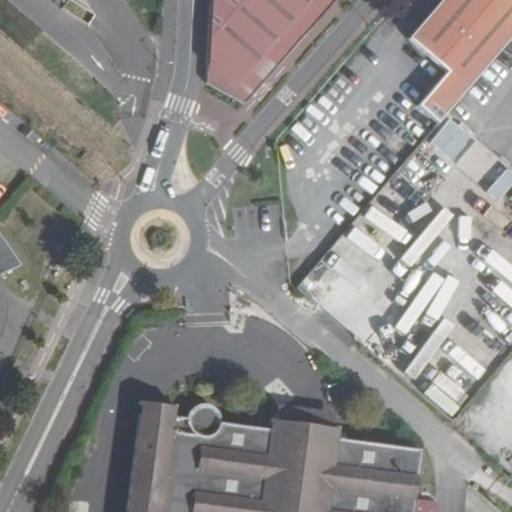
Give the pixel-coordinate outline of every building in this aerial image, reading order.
[(212,0),(210,3),(206,67),(231,89),(309,0),(212,0)] [(511,0),(441,0),(408,39),(446,72),(417,106),(437,123),(511,35),(511,0)] [(511,226),(494,211),(467,243),(511,281),(511,226)] [(0,276),(17,267),(7,252),(0,242),(0,276)] [(173,408),(140,404),(138,414),(172,419),(173,408)] [(332,421),(275,414),(273,432),(172,419),(138,414),(125,511),(409,511),(415,469),(417,452),(330,440),(332,421)]
